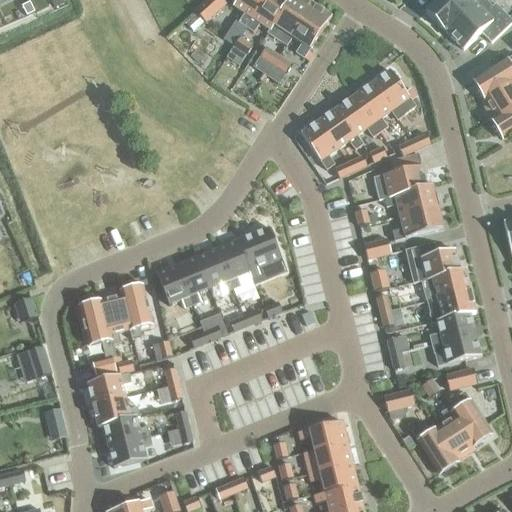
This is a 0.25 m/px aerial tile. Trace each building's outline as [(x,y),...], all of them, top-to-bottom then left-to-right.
[(60,0),(49,0),(55,10),(63,6),(60,0)] [(204,24),(205,26),(226,6),(220,0),(207,0),(194,13),(196,15),(204,24)] [(238,0),(236,4),(247,12),(241,21),(238,25),(245,30),(249,26),(265,0),(238,0)] [(265,0),(249,26),(245,30),(253,35),(256,31),(262,22),(272,28),(291,1),(290,0),(289,0),(265,0)] [(286,49),(291,41),(290,40),(312,7),(300,0),(290,0),(291,1),(272,28),(266,36),(286,49)] [(443,34),(444,34),(444,33),(474,5),(474,4),(469,0),(440,0),(424,14),(443,34)] [(474,5),(444,33),(444,34),(463,53),(481,36),(491,47),(511,26),(511,24),(495,7),(492,10),(482,0),(478,0),(474,4),(474,5)] [(21,8),(26,18),(34,14),(29,4),(21,8)] [(331,20),(312,7),(290,40),(291,41),(301,47),(295,56),(303,61),(308,55),(309,52),(309,53),(331,20)] [(196,15),(190,21),(198,29),(199,28),(204,24),(196,15)] [(233,49),(246,58),(252,48),(239,39),(233,49)] [(259,59),(272,68),(278,59),(265,51),(259,59)] [(308,55),(303,61),(309,66),(314,59),(308,55)] [(484,102),(511,85),(511,72),(511,71),(511,70),(511,58),(506,63),(506,62),(472,83),(484,102)] [(278,59),(272,68),(286,76),(291,68),(278,59)] [(391,115),(390,115),(396,124),(404,118),(404,117),(415,110),(389,74),(371,87),(391,115)] [(495,120),(511,109),(511,85),(484,102),(495,120)] [(353,99),(379,136),(387,130),(381,122),(390,115),(391,115),(371,87),(353,99)] [(372,141),(379,136),(353,99),(336,111),(362,148),(356,139),(366,132),(372,141)] [(511,109),(495,120),(490,122),(502,142),(511,136),(511,109)] [(362,148),(336,111),(318,124),(338,152),(348,145),(354,153),(362,148)] [(328,159),(338,152),(318,124),(300,137),(326,173),(334,168),(328,159)] [(416,153),(430,146),(426,137),(412,144),(416,153)] [(401,159),(416,153),(412,144),(397,150),(401,159)] [(368,156),(373,167),(387,161),(382,150),(368,156)] [(426,191),(426,190),(418,157),(391,164),(394,176),(372,181),(378,204),(383,202),(426,191)] [(352,175),(366,169),(362,160),(348,166),(352,175)] [(334,173),(338,182),(352,175),(348,166),(334,173)] [(383,202),(385,210),(395,208),(398,220),(437,210),(432,189),(426,190),(426,191),(383,202)] [(404,242),(442,232),(437,210),(398,220),(401,232),(391,234),(393,244),(404,241),(404,242)] [(358,230),(368,228),(367,225),(366,219),(364,212),(355,215),(358,230)] [(375,217),(366,219),(367,225),(368,228),(377,225),(375,217)] [(511,222),(503,225),(510,256),(511,256),(511,255),(511,222)] [(256,236),(236,244),(250,281),(259,277),(256,270),(268,266),(281,260),(269,231),(256,236)] [(366,263),(390,257),(387,243),(363,248),(366,263)] [(236,244),(216,253),(232,292),(240,289),(237,280),(248,276),(250,281),(236,244)] [(436,257),(433,246),(404,254),(412,287),(420,285),(420,284),(459,275),(459,274),(453,253),(436,257)] [(216,253),(196,261),(209,292),(220,288),(223,295),(232,292),(216,253)] [(196,261),(176,269),(192,308),(200,305),(197,297),(209,292),(196,261)] [(176,269),(155,277),(168,309),(180,304),(183,312),(192,308),(176,269)] [(459,275),(420,284),(420,285),(422,293),(433,290),(436,302),(469,294),(464,272),(459,274),(459,275)] [(370,276),(375,295),(388,292),(383,273),(370,276)] [(142,289),(119,295),(120,299),(129,333),(131,343),(141,341),(138,330),(151,327),(142,289)] [(436,302),(426,304),(429,317),(428,317),(431,327),(436,325),(436,324),(469,316),(469,317),(474,316),(469,294),(436,302)] [(376,301),(379,316),(389,314),(385,298),(376,301)] [(109,302),(101,304),(110,342),(112,348),(120,346),(119,340),(117,336),(129,333),(120,299),(109,302)] [(31,301),(18,305),(25,325),(37,321),(31,301)] [(100,304),(78,310),(88,348),(101,345),(105,363),(113,361),(115,360),(110,342),(101,304),(100,304)] [(281,315),(278,306),(263,312),(267,321),(281,315)] [(261,323),(257,314),(243,320),(247,329),(261,323)] [(310,314),(300,318),(305,329),(314,326),(310,314)] [(379,316),(383,331),(393,329),(389,314),(379,316)] [(431,348),(474,337),(469,317),(469,316),(436,324),(436,325),(439,337),(429,339),(431,348)] [(247,329),(243,320),(228,326),(232,335),(247,329)] [(218,330),(203,336),(207,345),(221,339),(218,330)] [(207,345),(203,336),(189,342),(192,351),(207,345)] [(480,359),(474,337),(431,348),(433,357),(434,357),(437,370),(480,359)] [(390,358),(399,356),(396,340),(386,343),(390,358)] [(43,349),(30,353),(37,381),(51,377),(43,349)] [(393,373),(403,371),(399,356),(390,358),(393,373)] [(105,363),(92,366),(96,381),(117,376),(113,361),(105,363)] [(131,364),(116,367),(118,377),(133,374),(131,364)] [(177,387),(174,372),(164,374),(168,389),(177,387)] [(444,379),(448,393),(476,387),(473,373),(444,379)] [(128,376),(86,387),(92,408),(125,400),(122,388),(130,386),(128,376)] [(421,388),(430,401),(438,396),(429,383),(421,388)] [(181,402),(177,387),(168,389),(171,404),(181,402)] [(52,393),(45,395),(47,403),(54,401),(52,393)] [(383,400),(386,415),(414,408),(411,394),(383,400)] [(450,416),(472,449),(491,437),(469,403),(469,404),(463,395),(455,400),(461,409),(451,415),(450,416)] [(125,400),(92,408),(97,430),(102,429),(135,421),(139,420),(136,410),(128,412),(125,400)] [(435,432),(457,465),(454,460),(472,449),(450,416),(451,415),(448,410),(440,416),(445,425),(435,432)] [(59,413),(44,417),(47,430),(62,426),(59,413)] [(188,430),(184,415),(174,417),(178,432),(188,430)] [(135,421),(102,429),(107,449),(149,439),(147,430),(138,432),(135,421)] [(313,454),(346,446),(341,424),(297,435),(300,444),(310,442),(313,454)] [(438,477),(457,465),(435,432),(425,438),(419,429),(410,434),(438,477)] [(192,445),(188,430),(178,432),(182,447),(192,445)] [(149,439),(107,449),(113,471),(146,463),(143,450),(151,448),(149,439)] [(273,448),(277,463),(286,461),(283,445),(273,448)] [(346,446),(313,454),(303,457),(308,478),(351,467),(346,446)] [(288,466),(278,469),(282,484),(292,481),(288,466)] [(310,486),(320,484),(324,496),(357,488),(351,467),(308,478),(310,486)] [(271,470),(257,476),(260,485),(275,479),(271,470)] [(20,474),(6,478),(8,488),(22,484),(20,474)] [(6,478),(0,479),(0,489),(8,488),(6,478)] [(244,481),(229,487),(233,496),(247,490),(244,481)] [(229,487),(214,493),(218,502),(233,496),(229,487)] [(283,489),(287,504),(297,502),(293,487),(283,489)] [(315,507),(326,505),(327,511),(348,511),(362,509),(357,488),(324,496),(313,499),(315,507)] [(177,511),(172,494),(159,499),(163,511),(177,511)] [(196,500),(182,506),(184,511),(194,511),(200,510),(196,500)] [(148,502),(117,511),(148,511),(151,511),(148,502)]
